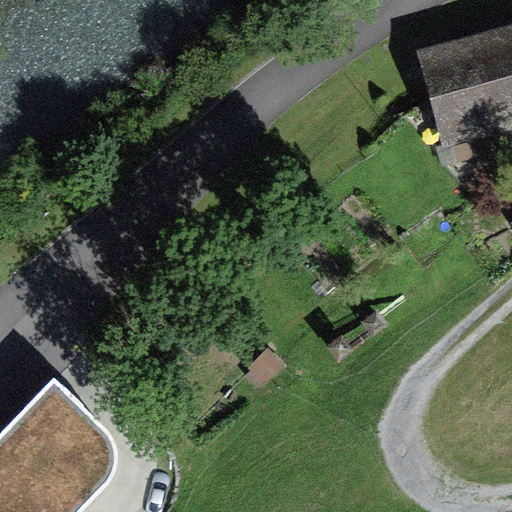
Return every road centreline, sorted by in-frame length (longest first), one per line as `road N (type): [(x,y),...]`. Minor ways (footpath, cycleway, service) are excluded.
road 1 (residential): [(403,0),(291,76),(137,210)]
road 2 (track): [(511,496),(459,498),(433,489),(416,476),(401,433),(431,368),(511,293)]
